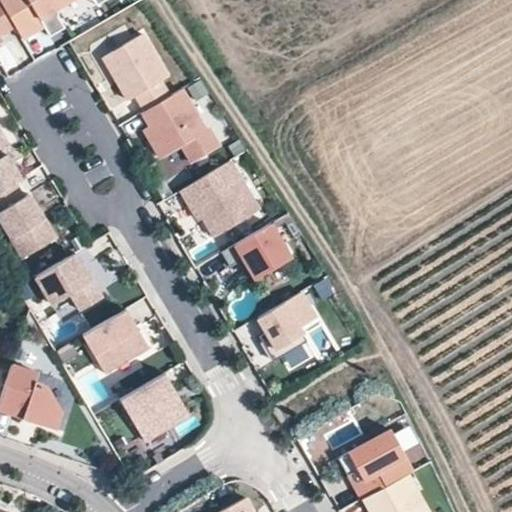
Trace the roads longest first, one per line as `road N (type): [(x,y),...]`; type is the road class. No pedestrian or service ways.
road 1 (track): [(152,0),(342,287),(440,451),(466,511)]
road 2 (residential): [(127,211),(131,182),(68,76),(52,70),(30,81),(27,95),(85,201),(104,207)]
road 3 (residential): [(258,432),(127,211)]
road 4 (residential): [(121,511),(258,432)]
road 5 (residential): [(111,511),(71,483),(0,456)]
